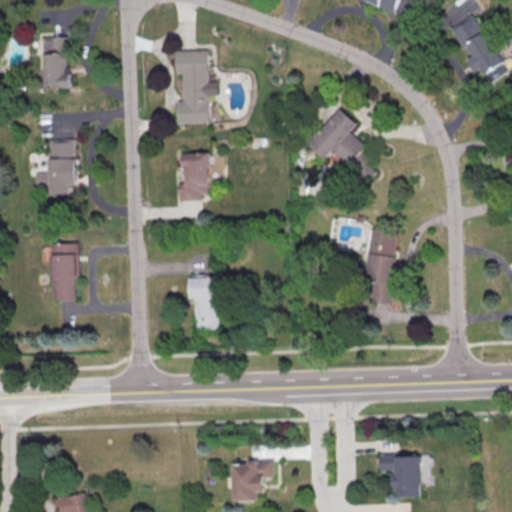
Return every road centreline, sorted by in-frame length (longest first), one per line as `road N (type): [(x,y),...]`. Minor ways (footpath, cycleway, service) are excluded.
road 1 (residential): [(460,382),(452,192),(424,109),(373,64),(200,0)]
road 2 (tertiary): [(511,379),(0,399)]
road 3 (residential): [(143,393),(126,0)]
road 4 (residential): [(316,387),(321,486),(333,511)]
road 5 (residential): [(342,511),(341,386)]
